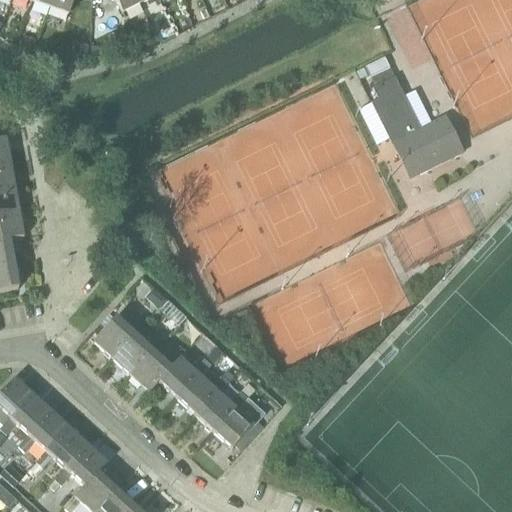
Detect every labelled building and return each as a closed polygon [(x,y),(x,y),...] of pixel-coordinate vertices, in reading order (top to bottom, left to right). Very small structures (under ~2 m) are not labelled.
[(50,11),(53,0),(32,0),(31,4),(50,11)] [(53,0),(50,11),(68,18),(75,0),(53,0)] [(114,0),(122,15),(140,6),(136,0),(114,0)] [(86,58),(86,48),(74,48),(74,58),(86,58)] [(384,59),(365,69),(370,78),(371,78),(376,88),(372,91),(415,178),(439,167),(462,155),(444,119),(431,126),(420,131),(394,79),(384,59)] [(0,167),(10,166),(6,141),(0,142),(0,167)] [(0,193),(15,191),(10,166),(0,167),(0,193)] [(0,219),(19,215),(15,191),(0,193),(0,219)] [(0,243),(9,242),(23,239),(19,215),(0,219),(0,243)] [(9,242),(0,243),(0,268),(13,266),(9,242)] [(0,294),(17,292),(13,266),(0,268),(0,294)] [(168,320),(176,312),(167,303),(159,312),(168,320)] [(92,345),(110,362),(132,338),(134,339),(144,328),(137,322),(127,333),(114,321),(92,345)] [(146,350),(134,339),(132,338),(110,362),(129,379),(151,355),(152,356),(163,345),(156,339),(146,350)] [(179,361),(157,385),(176,402),(198,378),(199,379),(209,368),(218,359),(212,352),(203,362),(193,373),(179,361)] [(151,355),(129,379),(147,396),(157,385),(179,361),(180,360),(173,354),(162,366),(152,356),(151,355)] [(228,386),(232,381),(224,374),(220,378),(221,379),(211,390),(199,379),(198,378),(176,402),(193,418),(215,394),(217,395),(227,385),(228,386)] [(0,427),(2,430),(9,422),(11,423),(33,399),(14,381),(0,396),(0,427)] [(229,407),(217,395),(215,394),(193,418),(212,435),(233,410),(235,412),(245,401),(239,395),(229,407)] [(28,440),(51,415),(33,399),(11,423),(9,422),(2,430),(0,432),(0,434),(5,439),(16,428),(27,439),(28,440)] [(247,423),(235,412),(233,410),(212,435),(230,452),(252,428),(254,429),(264,418),(258,412),(247,423)] [(47,457),(70,432),(51,415),(28,440),(27,439),(17,450),(24,456),(34,445),(46,456),(47,457)] [(65,473),(88,449),(70,432),(47,457),(46,456),(36,467),(42,473),(52,462),(64,472),(65,473)] [(95,475),(97,477),(106,466),(88,449),(65,473),(64,472),(54,483),(60,490),(71,478),(82,488),(83,489),(95,475)] [(8,468),(0,476),(0,477),(13,489),(21,480),(8,468)] [(97,511),(115,493),(97,477),(95,475),(83,489),(82,488),(62,510),(64,511),(72,511),(80,504),(88,511),(97,511)] [(0,487),(0,503),(8,511),(16,503),(0,487)] [(130,511),(133,510),(115,493),(97,511),(130,511)]
